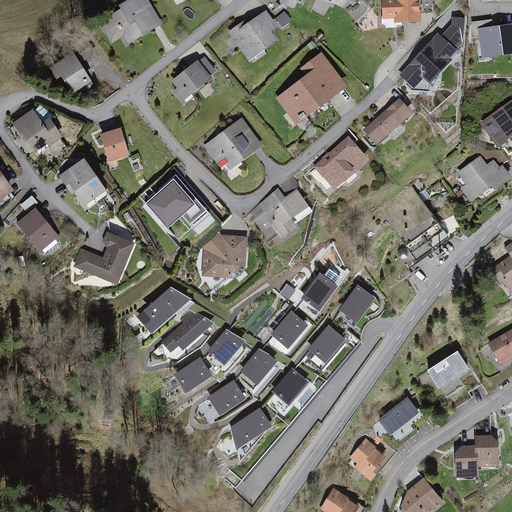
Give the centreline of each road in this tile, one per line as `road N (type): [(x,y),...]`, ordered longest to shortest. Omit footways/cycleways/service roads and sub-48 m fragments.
road 1 (residential): [(130,91),(237,207),(256,201),(344,128),(455,11)]
road 2 (tertiary): [(511,216),(440,282),(275,511)]
road 3 (residential): [(38,185),(1,130),(2,114),(34,99),(99,120),(130,91)]
road 4 (residential): [(383,511),(420,453),(511,397)]
road 5 (residential): [(130,91),(246,0)]
